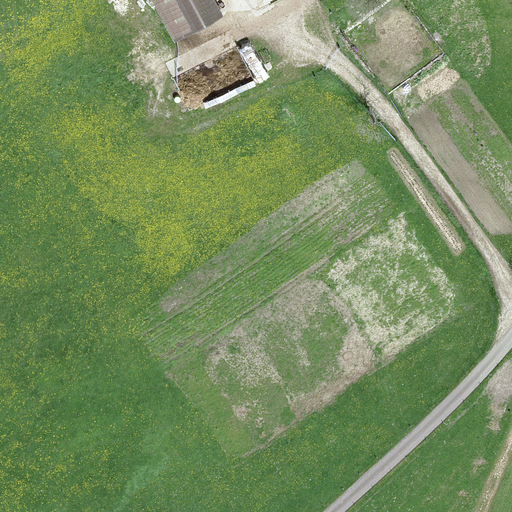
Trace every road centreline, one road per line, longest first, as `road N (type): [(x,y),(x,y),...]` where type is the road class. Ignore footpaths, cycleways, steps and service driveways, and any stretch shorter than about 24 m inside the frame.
road 1 (track): [(300,0),(511,289)]
road 2 (unclassified): [(332,511),(511,337)]
